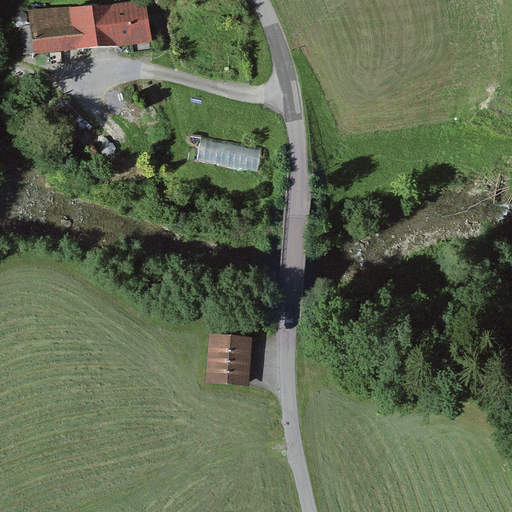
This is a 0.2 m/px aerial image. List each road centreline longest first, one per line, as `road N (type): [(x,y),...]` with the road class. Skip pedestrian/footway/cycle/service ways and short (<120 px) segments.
road 1 (unclassified): [(310,511),(286,381),(302,173),(297,119),(284,54),(260,0)]
road 2 (track): [(295,449),(250,448),(209,459),(80,511)]
